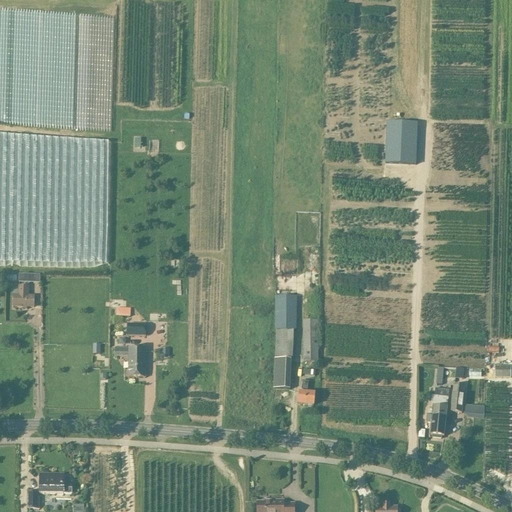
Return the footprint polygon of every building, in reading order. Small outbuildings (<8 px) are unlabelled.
[(418,132),(390,130),(387,163),(416,165),(418,132)] [(40,276),(34,276),(19,275),(18,283),(39,284),(40,276)] [(34,309),(34,297),(28,297),(29,288),(18,288),(18,297),(13,296),(13,308),(22,308),(22,310),(27,310),(27,308),(34,309)] [(275,358),(293,360),(295,332),(296,332),(297,298),(276,298),(275,332),(276,332),(275,358)] [(130,310),(116,309),(116,317),(130,318),(130,310)] [(303,322),(302,363),(318,363),(318,322),(303,322)] [(126,338),(146,338),(146,326),(127,325),(126,338)] [(146,349),(128,349),(114,349),(114,357),(128,358),(128,378),(145,379),(146,349)] [(290,391),(291,361),(274,360),(273,390),(290,391)] [(511,368),(495,368),(495,379),(510,379),(511,368)] [(307,394),(308,383),(302,382),(301,393),(299,393),(298,405),(313,407),(315,395),(307,394)] [(465,387),(453,386),(450,413),(462,415),(465,387)] [(447,410),(448,399),(449,391),(435,389),(434,397),(431,397),(430,408),(433,409),(433,416),(427,415),(426,424),(432,425),(430,436),(432,436),(431,439),(441,440),(441,437),(443,437),(446,410),(447,410)] [(484,408),(465,406),(464,417),(483,419),(484,408)] [(39,495),(64,495),(72,495),(72,483),(64,483),(64,475),(39,475),(39,495)] [(27,492),(27,510),(40,510),(40,498),(38,497),(38,492),(27,492)] [(294,511),(294,505),(273,505),(273,502),(265,501),(265,503),(257,503),(256,511),(294,511)]
